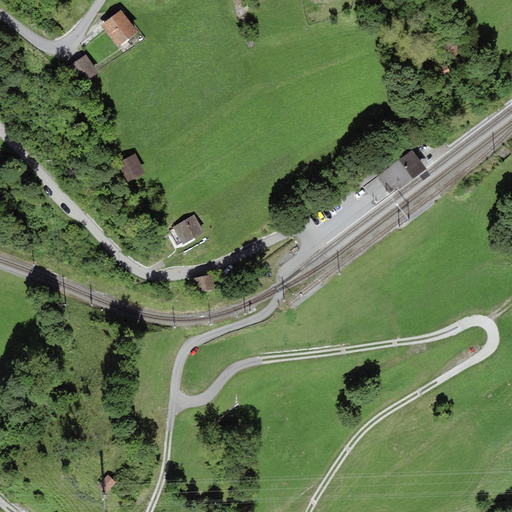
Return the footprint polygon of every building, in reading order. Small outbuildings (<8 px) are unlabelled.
[(120,10),(100,25),(117,48),(137,32),(120,10)] [(454,37),(444,46),(454,58),(464,48),(454,37)] [(86,54),(68,66),(80,84),(98,72),(86,54)] [(448,64),(436,69),(439,78),(451,73),(448,64)] [(399,159),(376,177),(377,177),(363,188),(376,204),(398,187),(399,189),(414,178),(427,168),(424,166),(412,149),(399,159)] [(135,154),(114,165),(124,184),(145,174),(135,154)] [(194,215),(172,228),(182,245),(204,232),(194,215)] [(212,274),(192,278),(196,293),(215,289),(212,274)] [(108,475),(97,485),(105,493),(116,483),(108,475)]
